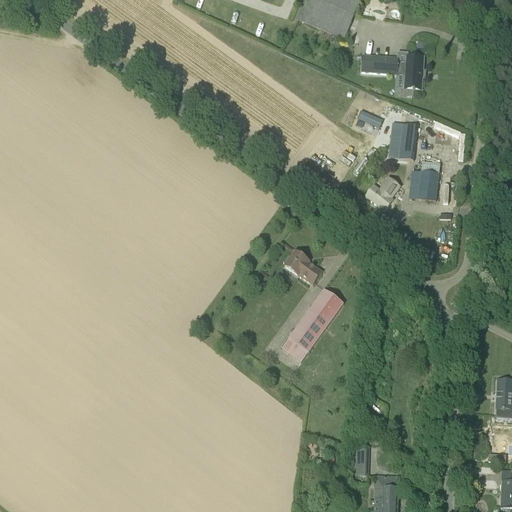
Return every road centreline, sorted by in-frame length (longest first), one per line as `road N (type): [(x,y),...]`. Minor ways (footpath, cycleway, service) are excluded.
road 1 (unclassified): [(432,297),(21,0)]
road 2 (unclassified): [(466,278),(491,0)]
road 3 (unclassified): [(446,511),(453,347),(447,319)]
